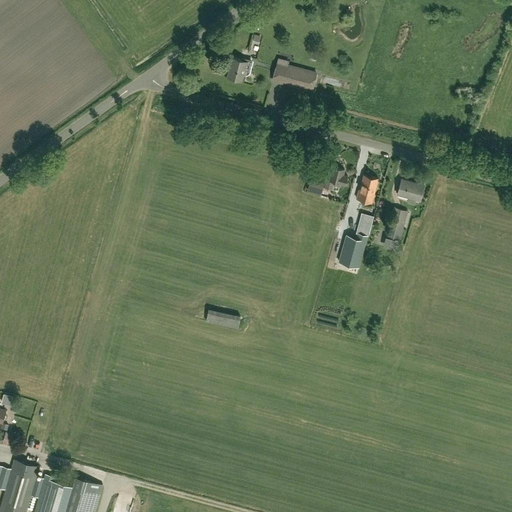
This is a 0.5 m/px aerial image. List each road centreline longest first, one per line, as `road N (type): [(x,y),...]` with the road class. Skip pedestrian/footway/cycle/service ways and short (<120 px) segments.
road 1 (unclassified): [(511,181),(167,90),(150,74)]
road 2 (unclassified): [(0,180),(150,74)]
road 3 (unclassified): [(150,74),(253,0)]
